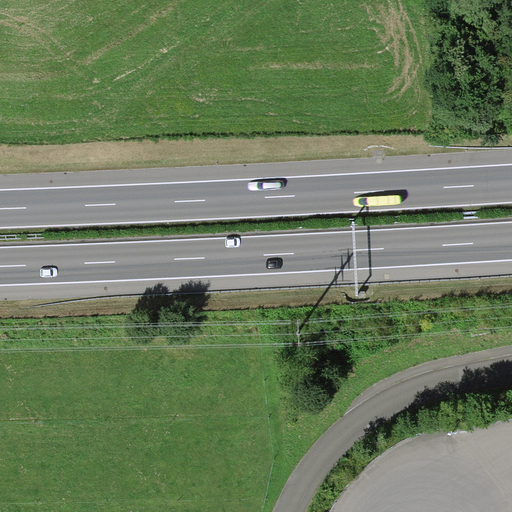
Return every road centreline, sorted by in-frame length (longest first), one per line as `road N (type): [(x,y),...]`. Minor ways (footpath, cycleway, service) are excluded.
road 1 (motorway): [(511,185),(0,209)]
road 2 (motorway): [(0,267),(511,244)]
road 3 (track): [(511,360),(438,374),(369,402),(302,483),(293,511)]
